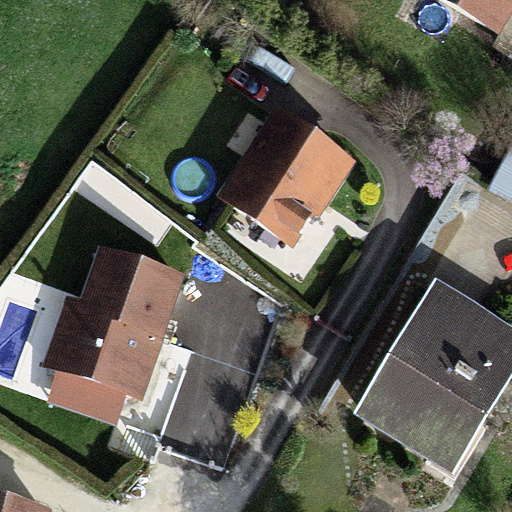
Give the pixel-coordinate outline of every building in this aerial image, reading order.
[(511,0),(438,0),(496,33),(511,3),(511,0)] [(279,118),(224,201),(284,243),(295,240),(346,163),(279,118)] [(511,204),(511,139),(487,193),(511,204)] [(88,164),(72,189),(145,236),(161,210),(88,164)] [(83,310),(68,304),(46,368),(59,373),(124,395),(126,395),(147,338),(159,341),(179,282),(102,255),(83,310)] [(364,416),(449,468),(492,398),(472,384),(479,372),(500,384),(511,364),(511,342),(436,296),(364,416)] [(159,341),(147,338),(126,395),(138,400),(159,341)] [(331,405),(357,421),(388,368),(362,353),(331,405)] [(472,384),(492,398),(500,384),(479,372),(472,384)] [(124,395),(59,373),(50,401),(114,423),(124,395)] [(0,511),(34,511),(0,502),(0,511)]
